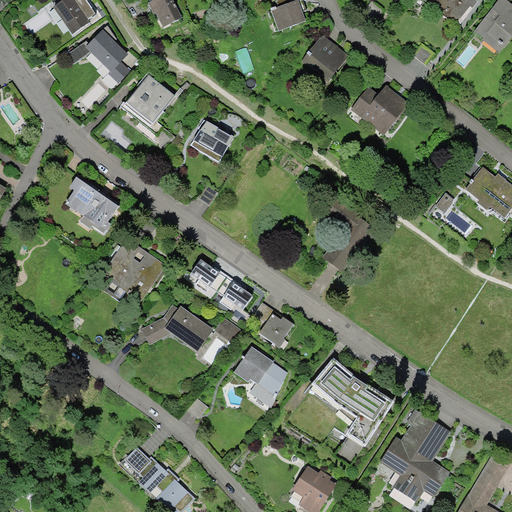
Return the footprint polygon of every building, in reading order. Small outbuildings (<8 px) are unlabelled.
[(91,0),(69,0),(68,0),(58,0),(62,4),(54,9),(73,36),(92,23),(84,12),(95,5),(91,0)] [(173,0),(156,0),(149,4),(155,17),(157,16),(163,29),(183,20),(173,0)] [(276,32),(306,21),(303,11),(307,10),(303,0),(276,0),(279,6),(270,9),(271,11),(269,12),(276,32)] [(426,0),(460,27),(478,4),(473,0),(426,0)] [(511,37),(511,4),(507,0),(500,0),(473,34),(497,54),(511,37)] [(373,3),(360,17),(370,26),(383,11),(373,3)] [(131,57),(105,29),(92,41),(88,37),(68,57),(74,64),(92,47),(115,72),(111,76),(119,84),(130,74),(122,65),(131,57)] [(349,58),(323,37),(303,63),(329,83),(349,58)] [(425,39),(410,53),(425,67),(439,53),(425,39)] [(123,107),(157,137),(166,127),(160,122),(191,86),(189,84),(175,99),(150,76),(123,107)] [(380,95),(370,88),(353,111),(384,134),(408,102),(387,86),(380,95)] [(235,139),(205,121),(199,130),(203,132),(191,146),(219,163),(235,139)] [(495,177),(482,167),(464,189),(478,200),(477,202),(487,210),(490,206),(504,217),(511,207),(511,184),(498,173),(495,177)] [(121,206),(79,178),(72,189),(75,191),(65,205),(82,216),(77,222),(90,231),(93,227),(105,235),(110,228),(108,226),(121,206)] [(0,207),(9,189),(0,184),(0,207)] [(218,193),(209,187),(198,199),(209,207),(218,193)] [(324,259),(343,272),(367,236),(375,241),(384,228),(332,192),(319,211),(345,229),(324,259)] [(447,192),(437,205),(446,212),(456,199),(447,192)] [(166,266),(127,240),(97,284),(137,310),(166,266)] [(214,269),(201,260),(191,274),(199,279),(195,285),(206,292),(210,287),(219,273),(220,273),(214,269)] [(215,267),(214,269),(220,273),(219,273),(227,278),(233,283),(234,282),(240,287),(241,285),(215,267)] [(227,278),(219,273),(210,287),(217,291),(227,278)] [(233,283),(227,278),(217,291),(224,296),(233,283)] [(240,287),(234,282),(233,283),(224,296),(220,302),(231,310),(235,304),(243,310),(253,295),(240,287)] [(262,302),(250,320),(264,329),(259,337),(282,352),(299,326),(262,302)] [(166,318),(143,329),(151,346),(172,335),(201,354),(213,336),(231,348),(244,329),(222,314),(213,327),(182,306),(169,325),(166,318)] [(289,374),(253,348),(236,373),(256,385),(251,393),(274,408),(289,374)] [(360,370),(357,374),(335,359),(319,381),(311,376),(290,407),(299,413),(292,424),(321,444),(334,426),(349,436),(335,457),(352,468),(397,403),(371,385),(375,379),(360,370)] [(449,433),(419,413),(416,411),(409,422),(414,425),(404,443),(399,440),(385,461),(404,473),(395,488),(419,503),(424,494),(436,501),(444,488),(445,468),(432,460),(449,433)] [(511,468),(511,454),(499,447),(461,511),(503,511),(491,505),(511,468)] [(139,448),(127,461),(145,478),(139,483),(152,495),(158,488),(164,494),(159,499),(173,511),(191,492),(153,457),(150,459),(139,448)] [(319,474),(310,469),(298,491),(308,497),(302,506),(312,511),(319,511),(335,484),(331,482),(331,478),(320,472),(319,474)]
